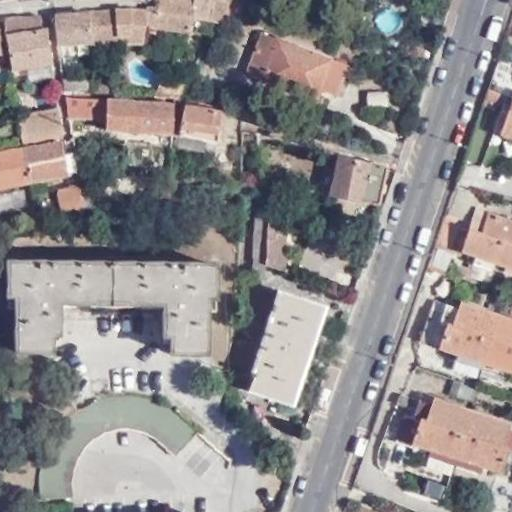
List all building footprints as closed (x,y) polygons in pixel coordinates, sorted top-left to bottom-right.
[(146,25),(189,32),(194,4),(224,11),(227,6),(230,0),(193,0),(193,1),(185,0),(156,0),(156,7),(146,8),(145,10),(130,9),(132,30),(130,41),(143,43),(146,25)] [(225,25),(238,0),(237,0),(230,0),(227,6),(218,22),(225,25)] [(240,1),(238,0),(225,25),(228,26),(230,22),(234,23),(239,15),(234,13),(240,1)] [(91,44),(130,41),(132,30),(130,9),(89,12),(90,42),(91,44)] [(54,15),(56,45),(90,42),(89,12),(54,15)] [(40,15),(4,19),(11,69),(50,63),(45,31),(42,30),(40,15)] [(261,32),(256,47),(268,53),(259,77),(314,99),(319,87),(334,93),(345,64),(261,32)] [(268,53),(256,47),(245,71),(259,77),(268,53)] [(61,79),(62,89),(90,91),(90,81),(61,79)] [(160,82),(156,95),(171,97),(176,97),(184,84),(160,82)] [(386,107),(386,91),(365,91),(365,107),(386,107)] [(171,133),(173,104),(64,97),(66,116),(105,118),(105,128),(171,133)] [(511,101),(499,137),(511,141),(511,101)] [(215,140),(221,112),(182,105),(178,134),(215,140)] [(331,136),(341,115),(323,106),(313,128),(331,136)] [(18,120),(21,145),(25,144),(61,136),(57,112),(18,120)] [(59,141),(26,148),(30,193),(38,191),(37,180),(65,174),(59,141)] [(11,208),(32,205),(30,193),(26,148),(0,153),(0,187),(7,186),(11,208)] [(377,204),(387,167),(339,154),(330,192),(377,204)] [(75,215),(83,215),(77,179),(70,180),(71,185),(66,186),(70,211),(74,211),(75,215)] [(265,262),(267,205),(264,195),(253,194),(248,275),(265,277),(265,262)] [(265,262),(283,269),(287,206),(267,205),(265,262)] [(455,250),(468,213),(451,208),(439,244),(455,250)] [(463,252),(476,216),(468,213),(455,250),(463,252)] [(511,221),(489,213),(487,219),(476,216),(463,252),(511,268),(511,221)] [(214,298),(214,264),(9,260),(9,294),(17,295),(16,349),(51,351),(52,333),(60,333),(61,302),(82,302),(142,303),(163,303),(163,335),(171,335),(170,353),(206,354),(206,298),(214,298)] [(290,406),(323,307),(277,291),(249,371),(254,373),(249,391),(290,406)] [(511,320),(460,302),(457,308),(434,300),(419,342),(511,372),(511,320)] [(473,402),(477,388),(453,379),(448,395),(473,402)] [(37,498),(73,497),(70,485),(72,466),(77,456),(84,445),(96,434),(115,427),(129,425),(141,427),(153,432),(168,443),(177,455),(199,430),(190,419),(177,410),(162,401),(141,395),(122,394),(100,398),(80,407),(63,421),(46,442),(37,471),(37,498)] [(511,439),(511,430),(507,429),(508,422),(431,399),(430,404),(403,396),(400,404),(427,413),(424,422),(402,416),(396,442),(411,447),(413,444),(500,472),(508,448),(497,445),(500,436),(511,439)] [(510,511),(511,509),(511,484),(494,478),(482,511),(510,511)]
